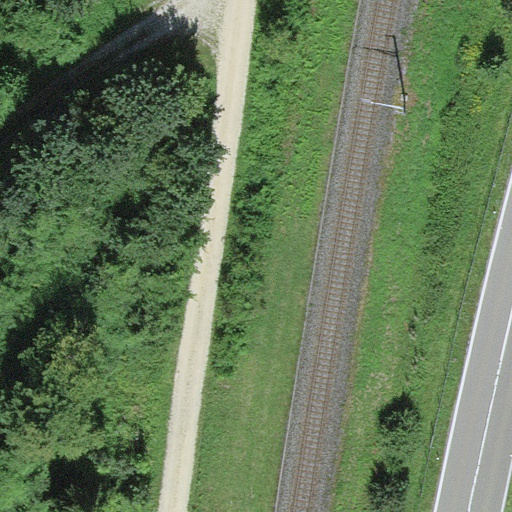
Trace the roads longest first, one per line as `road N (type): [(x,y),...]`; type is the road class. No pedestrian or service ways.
road 1 (track): [(245,0),(172,511)]
road 2 (track): [(0,139),(45,99),(203,0)]
road 3 (primary): [(468,511),(511,325)]
